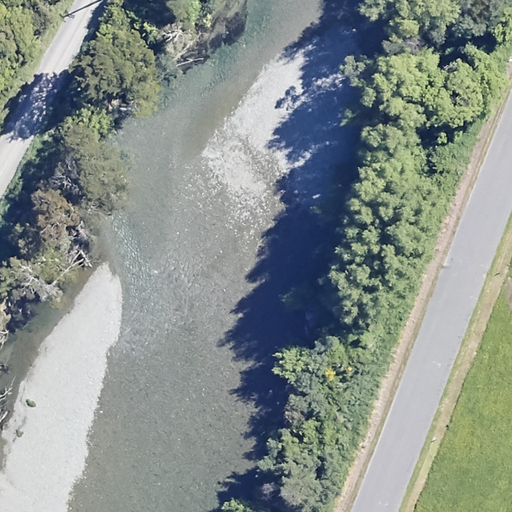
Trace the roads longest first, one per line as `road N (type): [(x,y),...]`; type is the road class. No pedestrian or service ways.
road 1 (unclassified): [(511,145),(371,511)]
road 2 (unclassified): [(0,166),(94,0)]
